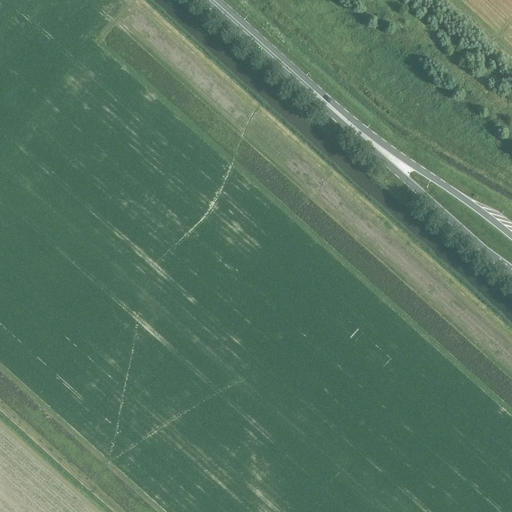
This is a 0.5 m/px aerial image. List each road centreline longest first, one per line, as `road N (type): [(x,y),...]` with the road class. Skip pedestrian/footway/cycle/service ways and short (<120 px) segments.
road 1 (track): [(511,340),(134,0)]
road 2 (secondary): [(363,136),(211,0)]
road 3 (secondary): [(363,136),(511,273)]
road 4 (secondary): [(511,236),(363,136)]
road 5 (residential): [(414,0),(511,93)]
